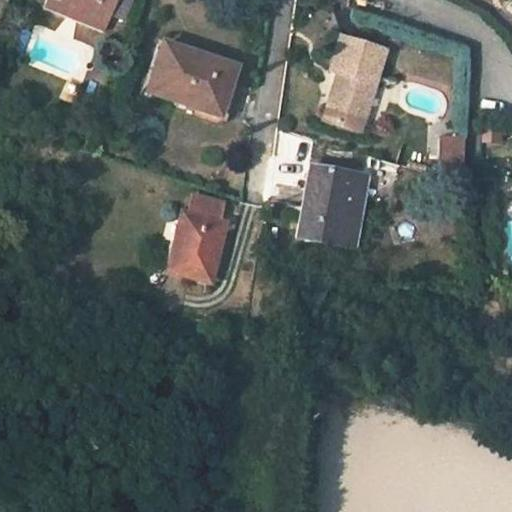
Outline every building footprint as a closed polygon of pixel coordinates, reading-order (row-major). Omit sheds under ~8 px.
[(45,0),(43,8),(102,32),(109,16),(121,21),(130,0),(45,0)] [(357,134),(383,52),(339,38),(328,71),(336,74),(320,122),(357,134)] [(161,44),(145,92),(217,116),(233,68),(161,44)] [(479,143),(507,144),(508,114),(480,114),(479,143)] [(461,185),(462,137),(439,136),(438,177),(461,185)] [(312,215),(321,169),(308,167),(300,213),(312,215)] [(365,177),(321,169),(312,215),(300,213),(295,239),(352,249),(365,177)] [(223,204),(192,196),(187,215),(181,213),(166,272),(208,283),(223,224),(218,223),(223,204)]
